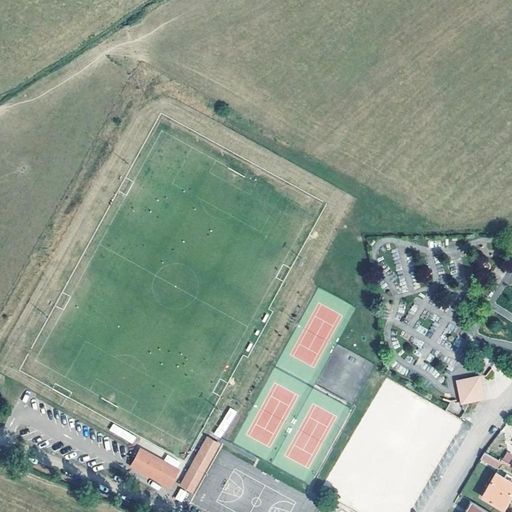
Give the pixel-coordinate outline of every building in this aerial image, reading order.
[(413,511),(460,418),(422,399),(418,406),(412,403),(417,394),(383,377),(323,495),(357,511),(413,511)] [(483,398),(479,377),(458,381),(463,408),(465,410),(468,405),(467,401),(483,398)] [(221,439),(237,412),(229,407),(214,434),(221,439)] [(111,425),(108,433),(134,442),(137,435),(111,425)] [(176,472),(147,457),(149,454),(141,450),(136,459),(173,479),(176,472)] [(502,460),(511,465),(511,463),(511,453),(507,451),(502,460)] [(503,462),(485,452),(481,458),(499,468),(503,462)] [(178,470),(149,454),(147,457),(176,472),(178,470)] [(196,476),(206,458),(200,454),(189,472),(196,476)] [(192,490),(209,459),(206,458),(196,476),(189,472),(186,478),(193,482),(189,488),(192,490)] [(502,509),(511,492),(511,481),(496,472),(482,496),(502,509)] [(189,488),(193,482),(186,478),(183,485),(189,488)] [(181,488),(175,498),(183,503),(189,493),(181,488)] [(467,511),(473,502),(470,501),(465,510),(464,511),(469,511),(467,511)] [(488,511),(473,502),(467,511),(469,511),(488,511)]
